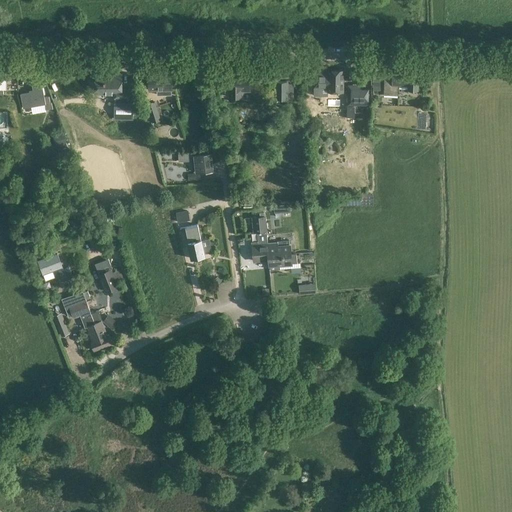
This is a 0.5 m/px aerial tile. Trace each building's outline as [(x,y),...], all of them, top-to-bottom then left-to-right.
[(314,73),(314,88),(328,89),(328,91),(343,91),(344,70),(335,70),(329,70),(328,70),(328,71),(328,73),(314,73)] [(384,96),(398,96),(399,85),(408,85),(408,89),(418,90),(418,72),(408,71),(408,72),(393,72),(392,79),(384,78),(384,96)] [(171,90),(172,90),(172,73),(148,73),(149,90),(157,90),(157,95),(171,95),(171,90)] [(250,91),(250,73),(228,73),(228,91),(229,91),(229,98),(242,98),(242,91),(250,91)] [(129,88),(122,88),(123,75),(110,75),(110,76),(96,76),(96,93),(116,94),(116,100),(129,100),(129,88)] [(21,94),(24,108),(45,103),(41,80),(32,82),(34,91),(21,94)] [(276,80),(276,99),(287,99),(288,80),(276,80)] [(352,89),(351,102),(368,102),(368,89),(360,89),(352,89)] [(114,101),(114,118),(132,118),(133,102),(114,101)] [(147,104),(152,123),(160,121),(155,101),(147,104)] [(355,106),(347,106),(347,118),(355,118),(355,106)] [(66,133),(55,136),(57,143),(68,140),(66,133)] [(178,162),(189,161),(188,153),(178,154),(178,162)] [(194,156),(196,173),(213,171),(211,154),(194,156)] [(331,169),(319,169),(320,188),(334,188),(334,179),(331,179),(331,169)] [(363,185),(358,188),(361,193),(367,190),(363,185)] [(291,205),(274,206),(275,213),(291,213),(291,205)] [(188,210),(176,212),(178,222),(190,219),(188,210)] [(265,215),(253,216),(255,232),(258,231),(267,230),(265,215)] [(186,227),(185,227),(189,242),(188,242),(192,259),(193,258),(206,256),(202,239),(201,239),(198,225),(186,227)] [(259,241),(253,241),(253,244),(255,260),(270,258),(270,255),(269,246),(269,242),(268,242),(267,230),(258,231),(259,241)] [(278,241),(269,242),(269,246),(270,255),(292,252),(292,249),(291,243),(291,241),(290,241),(290,239),(278,240),(278,241)] [(292,252),(270,255),(270,258),(270,264),(271,270),(291,268),(290,261),(293,261),(298,261),(297,252),(292,252)] [(57,255),(40,262),(44,274),(62,267),(57,255)] [(108,258),(95,263),(98,272),(97,273),(105,292),(118,287),(110,267),(112,267),(108,258)] [(68,267),(59,270),(63,280),(72,276),(68,267)] [(221,281),(217,276),(212,281),(216,285),(221,281)] [(301,293),(316,292),(316,285),(300,286),(301,293)] [(82,290),(63,297),(70,315),(73,314),(74,317),(80,315),(85,327),(88,326),(94,323),(90,312),(85,298),(90,296),(88,291),(83,293),(82,290)] [(94,323),(88,326),(93,340),(91,341),(94,350),(112,342),(109,334),(108,334),(98,309),(90,312),(94,323)] [(107,314),(102,319),(110,327),(115,322),(107,314)] [(65,323),(58,326),(62,336),(69,333),(65,323)]
